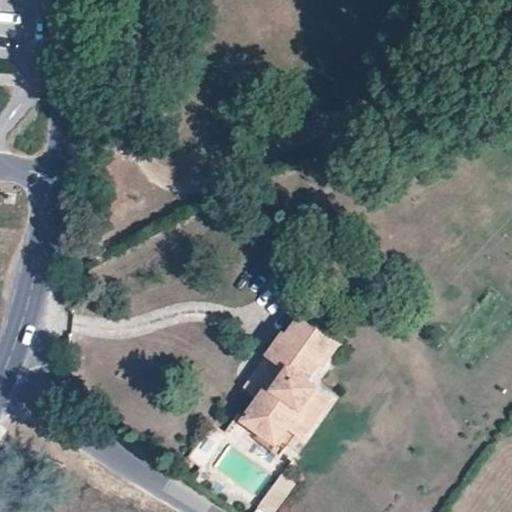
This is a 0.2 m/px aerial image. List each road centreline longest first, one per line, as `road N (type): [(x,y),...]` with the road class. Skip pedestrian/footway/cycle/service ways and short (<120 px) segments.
road 1 (unclassified): [(203,511),(10,375)]
road 2 (tertiary): [(10,375),(51,175)]
road 3 (tertiary): [(51,175),(66,0)]
